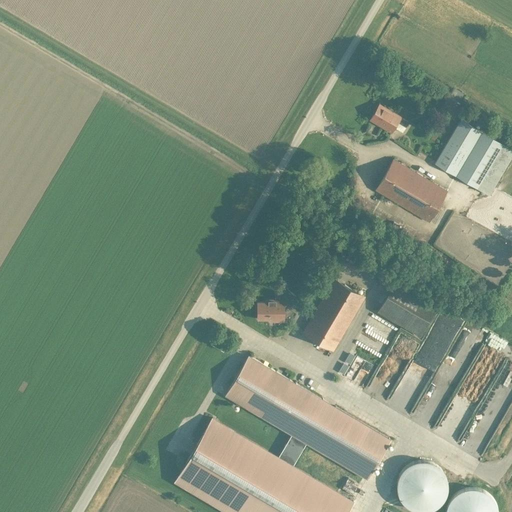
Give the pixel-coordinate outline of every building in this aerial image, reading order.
[(405,126),(408,121),(400,116),(379,103),(370,119),(391,132),(397,121),(405,126)] [(434,162),(476,187),(488,194),(511,153),(511,149),(460,118),(434,162)] [(428,220),(446,190),(393,158),(375,189),(428,220)] [(333,349),(364,296),(334,278),(302,331),(333,349)] [(420,336),(438,305),(395,279),(377,310),(420,336)] [(274,320),(283,320),(283,301),(286,301),(293,294),(294,295),(294,294),(283,284),(277,290),(277,298),(265,298),(265,301),(257,301),(257,318),(274,318),(274,320)] [(227,511),(344,511),(352,499),(291,463),(304,440),(365,476),(389,437),(248,354),(224,393),(291,432),(278,455),(211,416),(173,480),(227,511)] [(460,479),(466,473),(461,467),(454,473),(460,479)]
